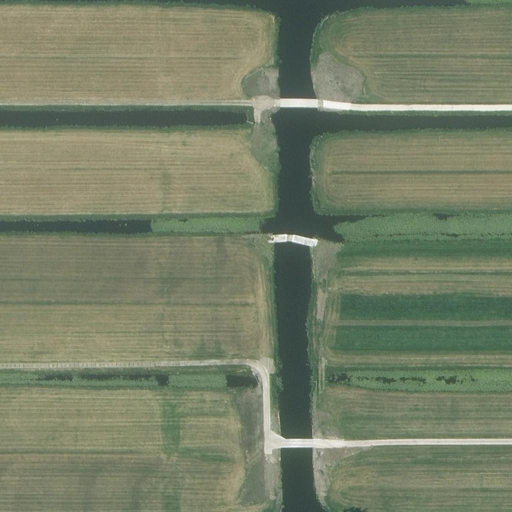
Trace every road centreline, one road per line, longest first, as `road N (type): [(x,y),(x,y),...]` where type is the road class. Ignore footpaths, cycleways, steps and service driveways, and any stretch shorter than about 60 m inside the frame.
road 1 (track): [(511,441),(267,443),(266,377),(245,362),(0,367)]
road 2 (track): [(511,108),(0,103)]
